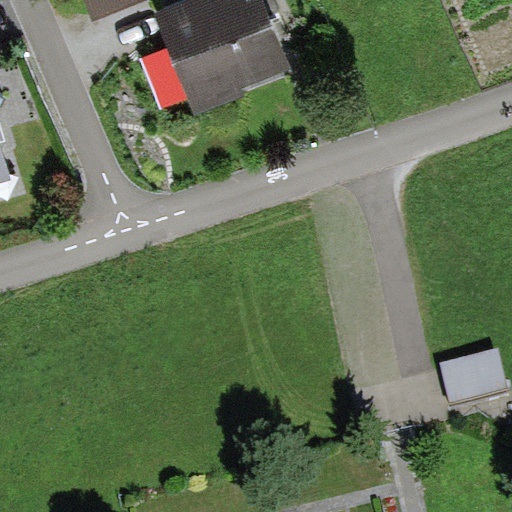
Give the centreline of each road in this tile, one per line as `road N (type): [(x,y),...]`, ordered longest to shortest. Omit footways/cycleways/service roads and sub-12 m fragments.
road 1 (residential): [(511,97),(0,272)]
road 2 (unknown): [(369,148),(416,361)]
